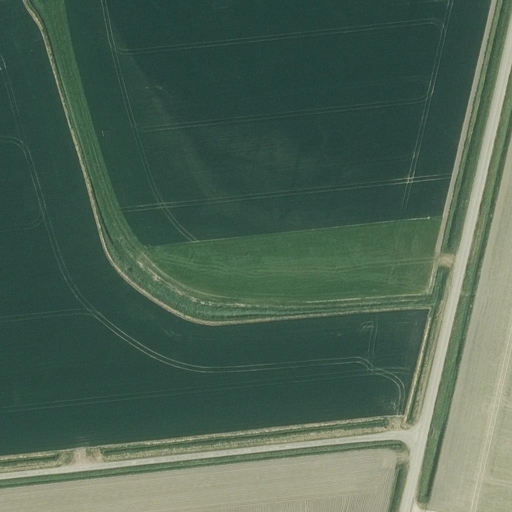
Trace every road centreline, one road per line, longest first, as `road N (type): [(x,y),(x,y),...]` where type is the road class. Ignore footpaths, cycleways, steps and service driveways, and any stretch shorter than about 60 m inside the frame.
road 1 (unclassified): [(0,478),(421,432)]
road 2 (unclassified): [(421,432),(511,32)]
